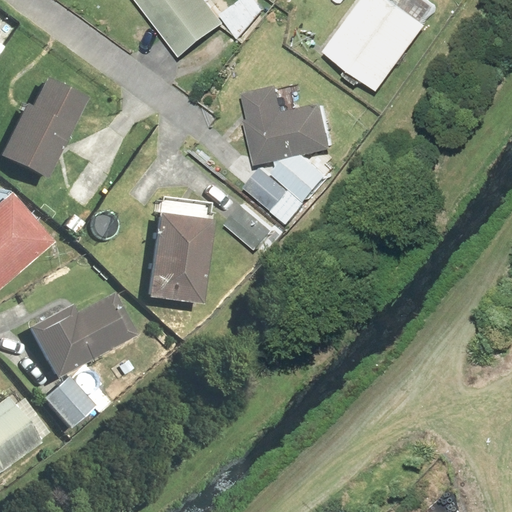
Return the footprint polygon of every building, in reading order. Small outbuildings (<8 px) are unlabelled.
[(136,0),(178,53),(225,16),(212,0),(136,0)] [(390,0),(367,0),(330,52),(378,87),(423,24),(390,0)] [(0,139),(0,156),(40,178),(81,100),(34,75),(0,139)] [(240,113),(249,162),(329,147),(319,98),(240,113)] [(266,166),(249,186),(281,212),(298,192),(266,166)] [(0,199),(0,294),(55,250),(9,192),(0,199)] [(251,197),(226,223),(260,254),(284,227),(251,197)] [(148,297),(197,298),(198,214),(149,213),(148,297)] [(26,332),(52,379),(121,343),(95,295),(26,332)] [(5,391),(0,395),(0,454),(34,427),(5,391)]
